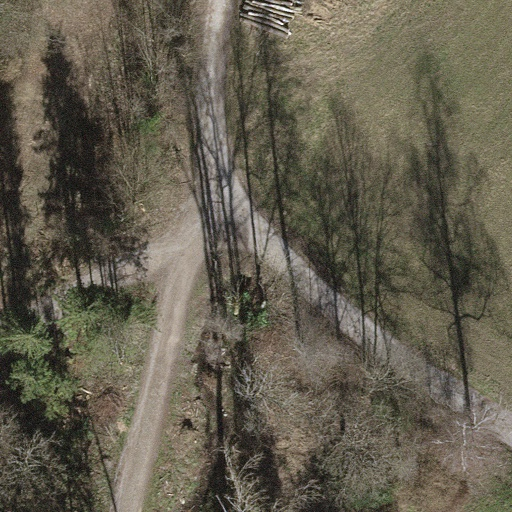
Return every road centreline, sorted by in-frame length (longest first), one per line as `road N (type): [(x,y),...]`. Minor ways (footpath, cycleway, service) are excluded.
road 1 (track): [(511,428),(369,336),(223,211)]
road 2 (track): [(126,511),(195,277),(223,211)]
road 3 (track): [(0,349),(139,272),(223,211)]
road 4 (track): [(223,211),(211,80),(219,0)]
